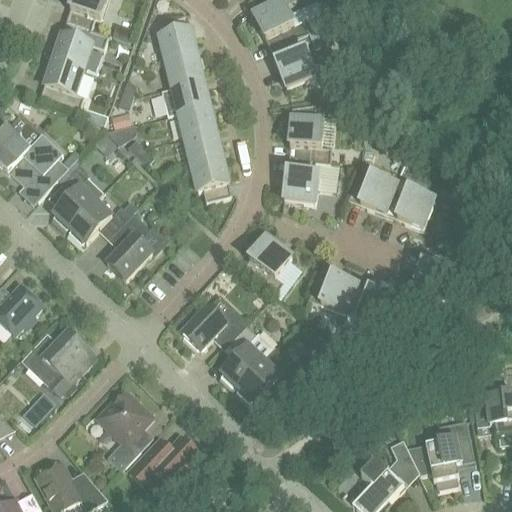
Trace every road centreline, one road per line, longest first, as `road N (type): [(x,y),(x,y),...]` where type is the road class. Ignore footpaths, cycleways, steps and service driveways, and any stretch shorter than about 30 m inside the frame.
road 1 (track): [(211,511),(511,306)]
road 2 (residential): [(311,511),(137,344)]
road 3 (residential): [(250,213),(266,142),(262,97),(225,27),(195,0)]
road 4 (residential): [(0,480),(56,444),(137,344)]
road 5 (residential): [(137,344),(0,215)]
road 6 (residential): [(137,344),(250,213)]
road 7 (residential): [(391,261),(250,213)]
